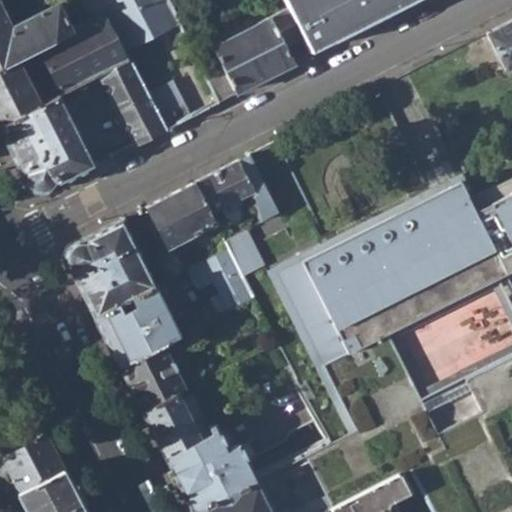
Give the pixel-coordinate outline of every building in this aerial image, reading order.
[(100,72),(129,57),(124,47),(179,20),(169,0),(80,0),(89,17),(69,27),(38,43),(52,71),(63,91),(100,72)] [(283,0),(287,6),(309,51),(328,42),(385,13),(409,0),(283,0)] [(56,1),(10,25),(0,6),(0,62),(16,55),(38,43),(69,27),(56,1)] [(205,71),(219,100),(310,54),(309,51),(287,6),(213,44),(222,61),(205,71)] [(385,13),(328,42),(330,44),(387,15),(385,13)] [(276,268),(349,433),(383,416),(409,466),(411,469),(433,511),(511,511),(511,19),(487,33),(505,71),(511,67),(511,177),(469,200),(462,184),(466,182),(462,174),(457,176),(448,181),(428,191),(322,245),(299,256),(276,268)] [(0,122),(39,102),(16,55),(0,62),(0,122)] [(129,57),(100,72),(136,143),(165,128),(148,95),(129,57)] [(63,91),(52,71),(41,76),(52,96),(63,91)] [(174,81),(148,95),(165,128),(191,115),(174,81)] [(66,97),(63,91),(52,96),(39,102),(0,122),(0,131),(10,151),(27,183),(32,189),(40,190),(94,164),(62,99),(66,97)] [(247,155),(237,160),(254,192),(251,193),(260,222),(267,219),(266,214),(275,209),(247,155)] [(215,171),(194,182),(210,215),(251,193),(254,192),(237,160),(215,171)] [(157,202),(146,207),(167,248),(215,224),(210,215),(194,182),(157,202)] [(154,288),(120,220),(74,242),(65,254),(64,261),(93,319),(154,288)] [(223,241),(227,249),(241,276),(263,266),(245,230),(223,241)] [(202,263),(189,269),(201,291),(215,284),(229,311),(253,298),(241,276),(227,249),(202,263)] [(180,274),(189,269),(202,263),(195,250),(174,261),(180,274)] [(165,282),(154,288),(157,293),(167,287),(165,282)] [(154,288),(93,319),(103,340),(117,368),(163,345),(179,337),(157,293),(154,288)] [(163,345),(117,368),(140,412),(179,392),(186,389),(163,345)] [(179,392),(140,412),(162,455),(202,435),(179,392)] [(191,511),(190,511),(324,511),(329,509),(397,475),(411,469),(409,466),(383,416),(349,433),(304,456),(325,497),(294,511),(288,511),(287,508),(279,511),(272,511),(256,480),(191,511)] [(202,435),(162,455),(191,511),(256,480),(260,477),(243,443),(229,451),(217,427),(202,435)] [(64,472),(45,437),(3,459),(10,474),(5,477),(16,497),(64,472)] [(84,511),(64,472),(16,497),(24,511),(84,511)] [(329,509),(330,511),(385,511),(385,510),(388,503),(406,494),(397,475),(329,509)] [(0,505),(12,500),(5,487),(0,489),(0,505)]
